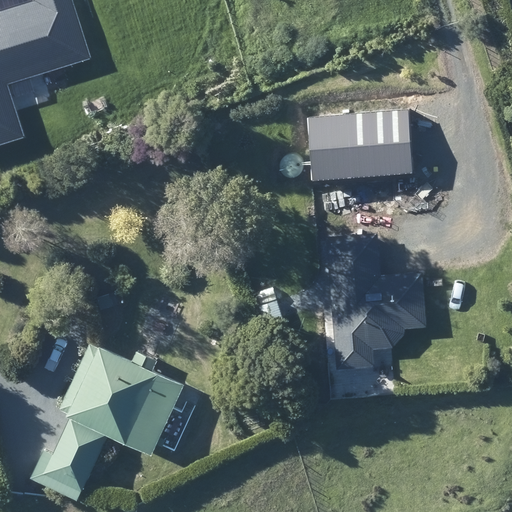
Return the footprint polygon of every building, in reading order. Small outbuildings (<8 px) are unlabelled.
[(95,93),(175,62),(155,12),(110,29),(111,31),(76,44),(95,93)] [(41,98),(0,108),(0,163),(55,150),(41,98)] [(403,142),(401,112),(313,118),(317,181),(418,174),(416,141),(403,142)] [(388,347),(389,344),(400,332),(400,328),(422,326),(418,271),(376,274),(373,233),(323,237),(328,309),(332,367),(369,364),(367,348),(388,347)] [(287,320),(282,299),(262,304),(267,325),(287,320)] [(151,439),(176,383),(147,370),(152,359),(133,350),(128,361),(85,342),(56,408),(62,410),(60,414),(67,418),(101,432),(114,439),(145,452),(151,439)] [(87,465),(101,432),(67,418),(50,455),(39,450),(27,476),(73,497),(87,465)]
